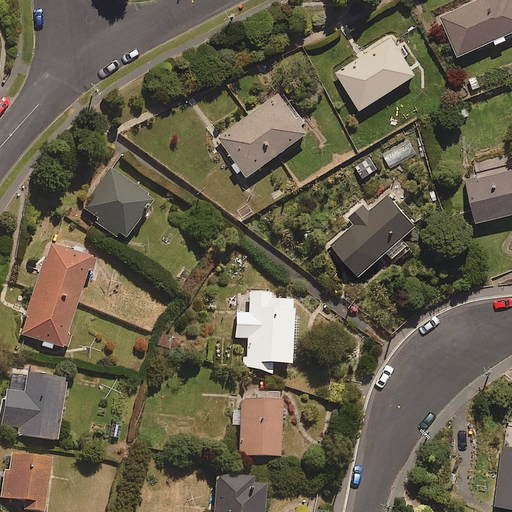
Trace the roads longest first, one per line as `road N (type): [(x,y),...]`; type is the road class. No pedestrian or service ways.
road 1 (residential): [(371,511),(389,426),(430,363),(511,324)]
road 2 (residential): [(60,72),(199,0)]
